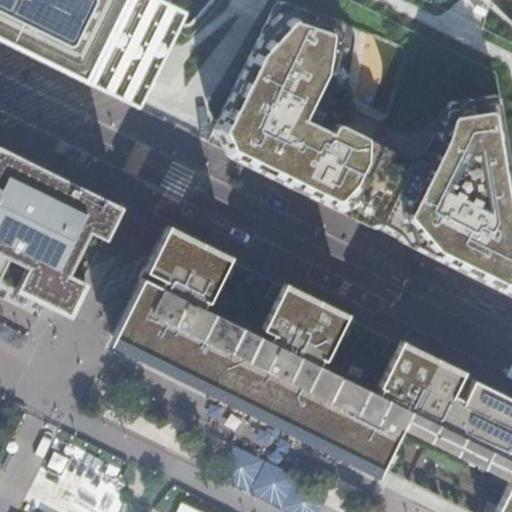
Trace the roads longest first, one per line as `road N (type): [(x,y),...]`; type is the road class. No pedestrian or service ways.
road 1 (secondary): [(0,92),(511,345)]
road 2 (motorway): [(511,428),(337,432),(241,424),(33,369)]
road 3 (motorway): [(316,511),(33,369)]
